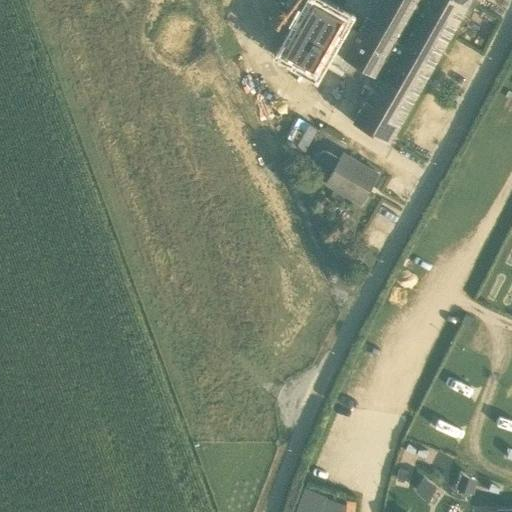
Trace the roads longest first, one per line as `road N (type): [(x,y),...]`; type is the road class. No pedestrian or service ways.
road 1 (unclassified): [(272,511),(511,20)]
road 2 (unknown): [(358,511),(376,412),(511,155)]
road 3 (track): [(219,0),(350,340)]
